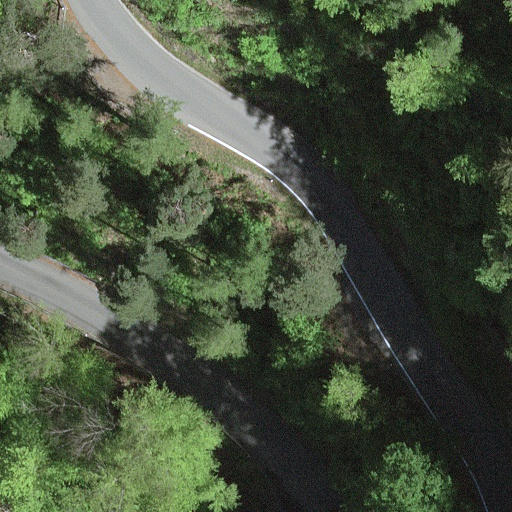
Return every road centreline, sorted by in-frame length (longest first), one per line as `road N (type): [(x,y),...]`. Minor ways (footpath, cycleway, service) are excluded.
road 1 (tertiary): [(96,0),(168,80),(329,189),(464,394),(508,511)]
road 2 (tertiary): [(339,511),(286,445),(224,387),(157,338),(0,254)]
